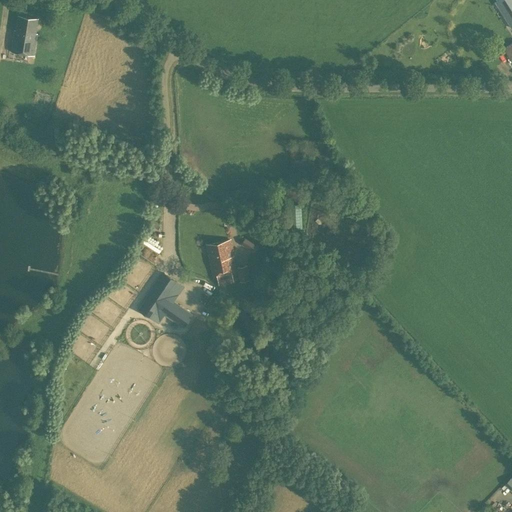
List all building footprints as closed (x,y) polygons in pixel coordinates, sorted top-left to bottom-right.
[(511,0),(497,0),(495,2),(511,28),(511,0)] [(11,52),(34,55),(37,34),(36,34),(38,18),(18,15),(16,30),(14,30),(11,52)] [(511,42),(503,48),(511,61),(511,42)] [(207,245),(214,277),(235,273),(230,247),(232,247),(230,240),(207,245)] [(243,240),(241,244),(252,250),(254,247),(243,240)] [(237,267),(240,282),(250,280),(247,265),(237,267)] [(168,296),(178,281),(164,272),(137,310),(152,319),(158,311),(184,328),(193,314),(168,296)]
